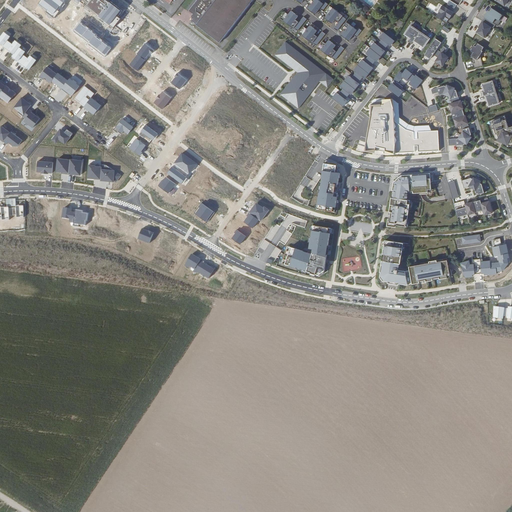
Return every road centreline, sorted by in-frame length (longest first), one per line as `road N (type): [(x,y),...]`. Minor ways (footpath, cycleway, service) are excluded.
road 1 (residential): [(511,287),(397,302),(295,285),(208,246)]
road 2 (residential): [(462,75),(437,77),(398,61),(327,150)]
road 3 (residential): [(127,206),(225,72)]
road 4 (residential): [(327,150),(370,166),(487,168)]
road 5 (residential): [(208,246),(295,128)]
road 6 (residential): [(0,65),(61,112),(18,165)]
